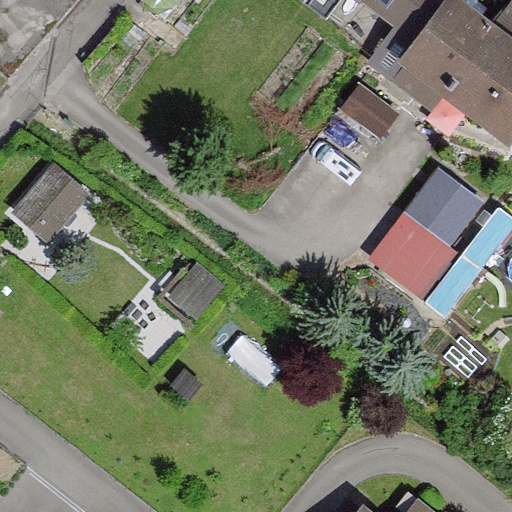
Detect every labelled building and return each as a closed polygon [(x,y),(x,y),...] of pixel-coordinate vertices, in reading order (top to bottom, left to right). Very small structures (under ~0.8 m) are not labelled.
[(141,0),(163,20),(179,0),(141,0)] [(366,0),(397,22),(398,21),(413,0),(366,0)] [(420,69),(406,87),(431,106),(445,88),(507,136),(511,129),(511,1),(490,31),(449,0),(413,0),(398,21),(422,39),(407,59),(420,69)] [(83,193),(54,168),(17,211),(37,229),(46,218),(55,226),(83,193)] [(431,197),(424,191),(409,211),(449,241),(479,201),(447,177),(431,197)] [(406,511),(368,511),(363,507),(358,511),(431,511),(417,500),(406,511)]
